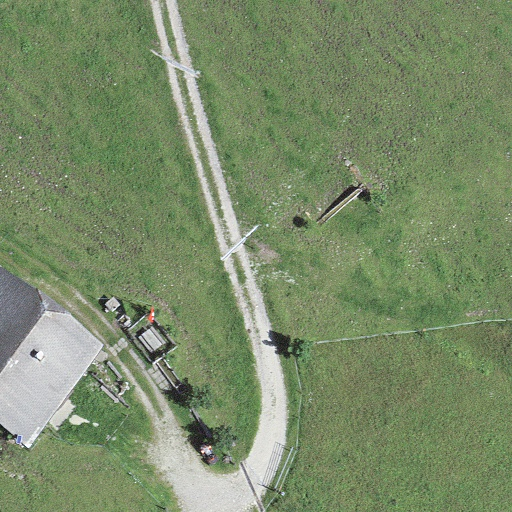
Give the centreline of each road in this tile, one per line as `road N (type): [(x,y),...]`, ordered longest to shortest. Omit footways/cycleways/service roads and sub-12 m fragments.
road 1 (track): [(233,511),(268,426),(267,364),(160,0)]
road 2 (track): [(232,511),(152,366),(20,245),(0,238)]
road 3 (track): [(244,271),(280,270),(436,318),(511,359)]
